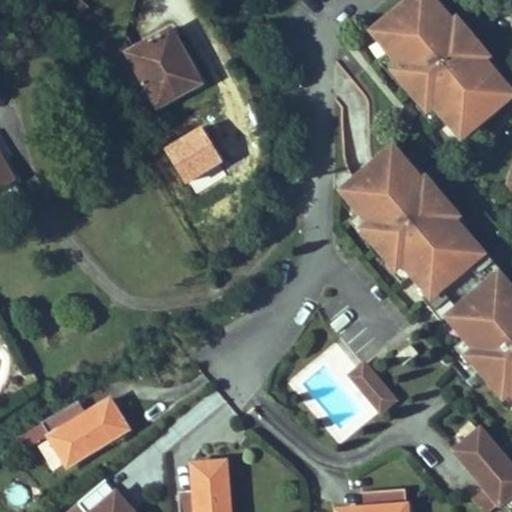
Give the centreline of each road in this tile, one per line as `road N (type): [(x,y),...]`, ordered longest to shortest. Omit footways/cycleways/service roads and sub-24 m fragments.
road 1 (residential): [(344,0),(322,24),(313,242)]
road 2 (residential): [(313,242),(295,284),(228,373)]
